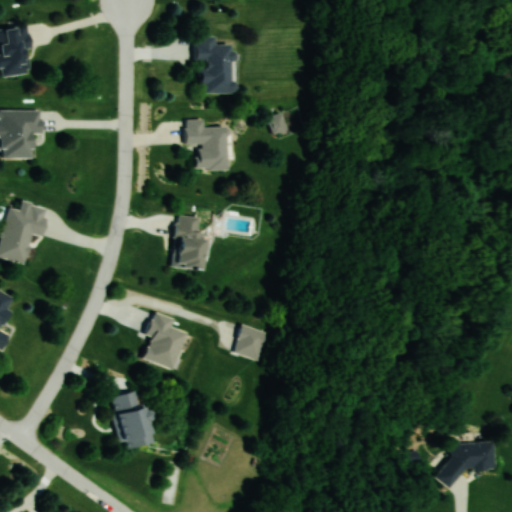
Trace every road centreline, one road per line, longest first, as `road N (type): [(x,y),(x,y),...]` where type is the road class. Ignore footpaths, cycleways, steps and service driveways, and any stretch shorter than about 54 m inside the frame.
road 1 (residential): [(17,439),(81,328),(114,225),(126,2)]
road 2 (residential): [(118,511),(0,426)]
